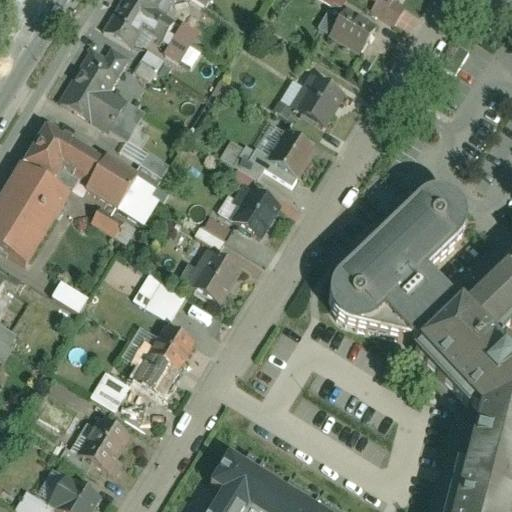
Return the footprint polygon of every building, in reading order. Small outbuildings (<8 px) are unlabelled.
[(163,0),(128,0),(104,39),(125,52),(140,30),(162,44),(175,25),(155,13),(163,0)] [(404,11),(397,7),(401,0),(363,0),(374,6),(369,14),(394,28),(404,11)] [(361,62),(376,36),(341,15),(326,41),(361,62)] [(188,51),(197,36),(179,25),(159,57),(186,74),(197,56),(188,51)] [(442,74),(455,80),(467,55),(454,49),(442,74)] [(72,91),(61,109),(79,121),(83,115),(106,130),(123,105),(104,93),(124,63),(109,54),(102,64),(90,56),(68,89),(72,91)] [(131,78),(150,86),(161,63),(141,54),(131,78)] [(322,131),(345,100),(321,83),(299,114),(322,131)] [(94,162),(39,130),(17,170),(47,189),(56,173),(83,189),(78,198),(142,235),(161,203),(93,164),(94,162)] [(294,178),(311,150),(288,136),(271,164),(294,178)] [(138,169),(144,157),(123,146),(117,157),(138,169)] [(47,189),(17,170),(0,195),(0,257),(20,270),(65,200),(47,189)] [(275,205),(253,194),(233,229),(255,241),(275,205)] [(401,219),(354,262),(328,290),(320,301),(320,315),(326,327),(342,335),(400,348),(410,353),(404,362),(465,419),(441,511),(511,511),(511,369),(496,351),(511,335),(511,258),(454,315),(419,278),(453,247),(457,237),(458,225),(451,214),(443,207),(431,203),(416,204),(401,219)] [(216,255),(228,235),(204,221),(193,241),(216,255)] [(236,271),(212,256),(187,296),(211,311),(236,271)] [(130,305),(168,327),(183,301),(145,279),(130,305)] [(74,320),(83,304),(55,287),(45,302),(74,320)] [(165,332),(130,388),(159,406),(194,350),(165,332)] [(103,376),(87,401),(112,418),(128,392),(103,376)] [(118,441),(97,427),(74,463),(96,476),(118,441)] [(307,511),(223,461),(204,493),(216,500),(208,511),(307,511)] [(72,511),(85,491),(56,473),(32,510),(35,511),(72,511)]
